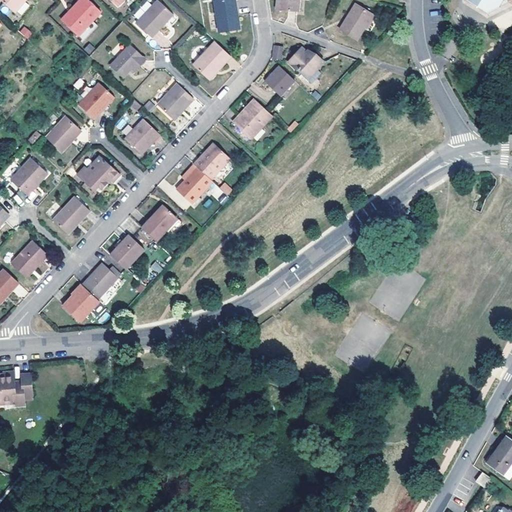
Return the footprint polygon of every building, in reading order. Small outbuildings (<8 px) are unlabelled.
[(2,0),(15,11),(24,0),(2,0)] [(89,0),(82,0),(73,11),(75,13),(65,24),(85,41),(100,25),(95,22),(103,12),(89,0)] [(160,0),(159,0),(139,23),(155,37),(175,13),(160,0)] [(303,0),(281,0),(282,1),(284,1),(284,14),(304,15),(303,0)] [(511,0),(470,0),(494,15),(496,14),(505,0),(511,0)] [(511,4),(511,0),(505,0),(496,14),(511,4)] [(218,3),(219,18),(221,35),(233,33),(240,32),(238,15),(241,15),(239,1),(218,3)] [(25,2),(17,12),(21,15),(29,6),(25,2)] [(371,17),(353,10),(340,37),(358,44),(364,31),(371,17)] [(73,11),(63,22),(65,24),(75,13),(73,11)] [(368,32),(374,19),(371,17),(364,31),(368,32)] [(29,38),(32,31),(23,26),(19,33),(29,38)] [(217,69),(219,71),(233,56),(217,42),(195,65),(209,78),(217,69)] [(132,45),(112,66),(124,77),(134,68),(136,66),(139,70),(147,61),(132,45)] [(284,61),(287,49),(278,48),(276,60),(284,61)] [(304,51),(292,64),(311,81),(329,63),(320,55),(318,57),(311,51),(309,54),(304,51)] [(298,82),(282,67),(279,69),(293,85),(298,82)] [(211,80),(219,71),(217,69),(209,78),(211,80)] [(281,96),(293,85),(279,69),(266,82),(281,96)] [(101,82),(81,105),(96,119),(117,96),(101,82)] [(179,85),(159,106),(174,120),(184,108),(186,110),(195,100),(179,85)] [(149,100),(143,105),(149,112),(155,106),(149,100)] [(243,119),(259,102),(256,100),(241,117),(243,119)] [(243,119),(241,117),(235,123),(239,127),(253,139),(274,116),(259,102),(243,119)] [(175,121),(186,110),(184,108),(174,120),(175,121)] [(67,115),(47,137),(63,152),(75,138),(75,137),(82,129),(67,115)] [(146,120),(127,139),(142,154),(154,141),(156,143),(163,136),(146,120)] [(253,139),(239,127),(236,130),(249,143),(253,139)] [(83,130),(82,129),(75,137),(75,138),(76,139),(83,130)] [(144,155),(156,143),(154,141),(142,154),(144,155)] [(212,179),(230,159),(215,145),(196,165),(212,179)] [(86,166),(78,174),(95,190),(103,182),(106,185),(110,181),(113,178),(116,180),(122,174),(101,155),(89,168),(86,166)] [(33,157),(13,180),(28,195),(49,172),(33,157)] [(190,171),(192,174),(186,181),(177,191),(192,204),(214,182),(212,179),(196,165),(190,171)] [(186,181),(192,174),(190,171),(183,178),(186,181)] [(119,183),(125,177),(122,174),(116,180),(119,183)] [(99,193),(106,185),(103,182),(95,190),(99,193)] [(225,183),(221,188),(229,196),(233,191),(225,183)] [(77,197),(55,220),(68,232),(79,221),(80,222),(91,210),(77,197)] [(0,223),(10,212),(0,203),(0,223)] [(166,206),(144,229),(158,241),(180,219),(166,206)] [(0,226),(12,214),(10,212),(0,223),(0,226)] [(70,233),(80,222),(79,221),(68,232),(70,233)] [(130,236),(112,255),(128,270),(146,250),(130,236)] [(36,241),(14,264),(29,278),(51,255),(36,241)] [(153,262),(150,268),(159,273),(162,266),(153,262)] [(120,278),(103,263),(84,285),(85,286),(99,299),(120,278)] [(10,295),(21,283),(7,270),(0,277),(0,304),(6,297),(9,294),(10,295)] [(84,285),(82,284),(76,290),(79,293),(85,286),(84,285)] [(82,322),(102,301),(99,299),(85,286),(79,293),(75,297),(74,296),(64,306),(82,322)] [(0,307),(0,308),(9,300),(6,297),(0,304),(0,307)] [(6,381),(8,406),(15,405),(15,410),(25,409),(23,400),(32,399),(31,379),(23,379),(23,386),(15,386),(14,381),(6,381)] [(8,406),(6,381),(0,382),(0,408),(0,406),(8,406)] [(503,474),(511,461),(511,439),(506,435),(487,462),(503,474)] [(491,477),(483,472),(476,481),(484,486),(491,477)]
